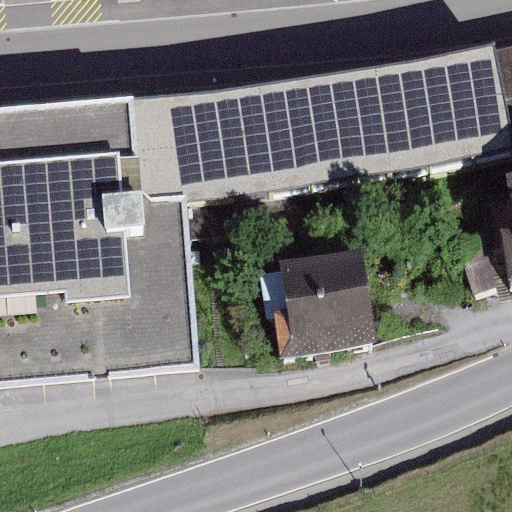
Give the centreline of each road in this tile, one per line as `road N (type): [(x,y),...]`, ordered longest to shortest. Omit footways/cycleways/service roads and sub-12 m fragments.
road 1 (unclassified): [(511,328),(372,371),(0,431)]
road 2 (tertiary): [(0,67),(343,41),(511,16)]
road 3 (tertiary): [(511,379),(429,418),(155,511)]
